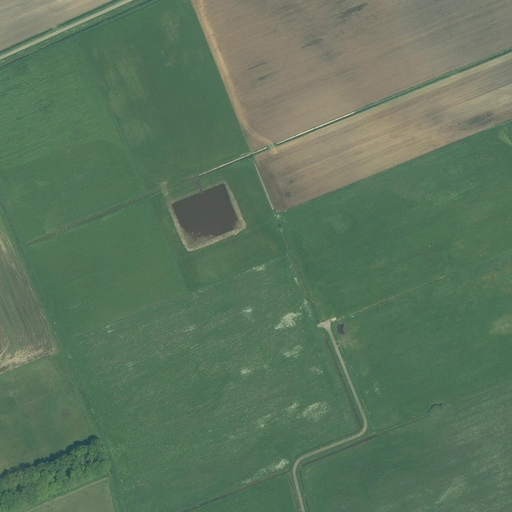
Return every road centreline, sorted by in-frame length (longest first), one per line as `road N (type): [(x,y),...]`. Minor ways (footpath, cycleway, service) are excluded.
road 1 (unclassified): [(302,511),(297,461),(364,426),(326,324)]
road 2 (unclassified): [(0,57),(130,0)]
